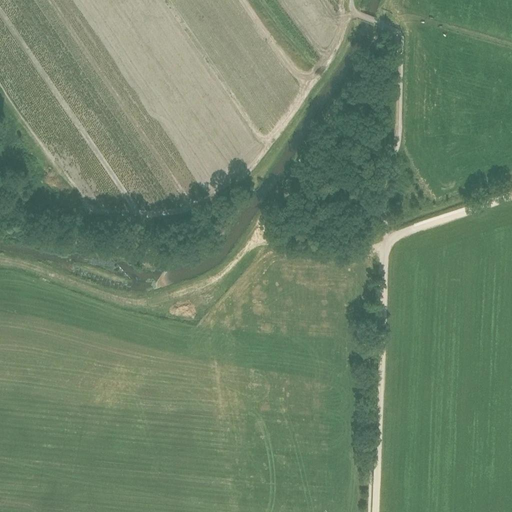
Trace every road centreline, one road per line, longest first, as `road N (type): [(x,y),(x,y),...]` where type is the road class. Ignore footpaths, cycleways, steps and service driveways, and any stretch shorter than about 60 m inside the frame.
road 1 (track): [(375,511),(390,242)]
road 2 (track): [(511,197),(390,242)]
road 3 (track): [(382,247),(256,238)]
